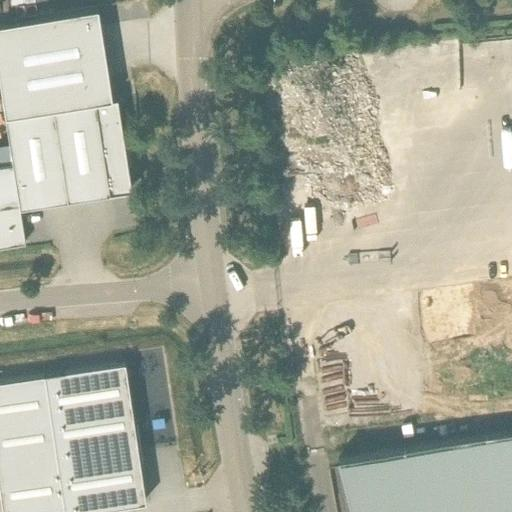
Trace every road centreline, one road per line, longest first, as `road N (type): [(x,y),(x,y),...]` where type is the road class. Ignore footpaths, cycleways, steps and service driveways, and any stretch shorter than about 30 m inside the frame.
road 1 (tertiary): [(209,286),(191,0)]
road 2 (tertiary): [(245,511),(209,286)]
road 3 (unclassified): [(0,306),(209,286)]
